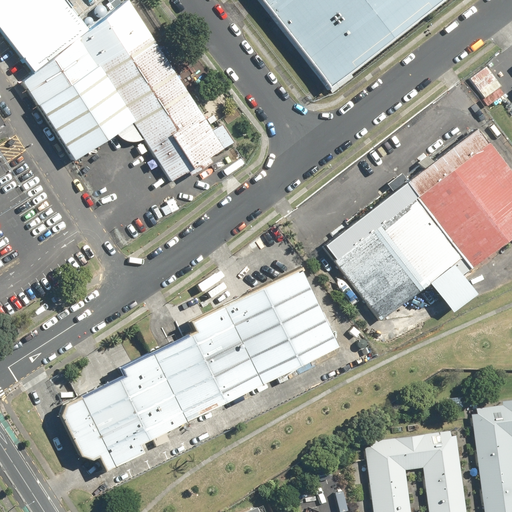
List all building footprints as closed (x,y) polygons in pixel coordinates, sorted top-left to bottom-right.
[(0,69),(0,72),(71,167),(124,127),(166,184),(223,142),(121,6),(83,35),(56,0),(0,0),(0,42),(13,60),(0,69)] [(252,0),(324,87),(438,0),(252,0)] [(498,86),(483,66),(465,79),(480,100),(498,86)] [(511,228),(511,176),(475,129),(408,182),(471,261),(511,228)] [(463,252),(408,182),(325,248),(380,318),(463,252)] [(93,459),(101,474),(140,456),(135,446),(335,348),(298,273),(187,327),(192,336),(115,373),(120,383),(55,415),(80,466),(93,459)] [(480,511),(511,511),(511,410),(469,416),(480,511)] [(460,511),(451,435),(362,446),(370,511),(460,511)]
